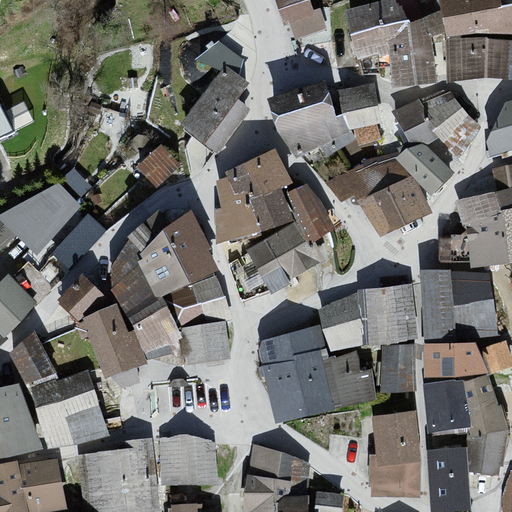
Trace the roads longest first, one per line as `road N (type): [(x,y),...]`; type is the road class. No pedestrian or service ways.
road 1 (residential): [(0,476),(167,430),(242,425)]
road 2 (residential): [(511,91),(474,105),(470,180),(427,238),(382,269)]
road 3 (residential): [(260,134),(208,184),(193,221),(245,339)]
road 4 (residential): [(260,134),(360,235),(382,269)]
road 5 (residential): [(242,425),(384,511)]
road 6 (residential): [(382,269),(252,328),(245,339)]
road 7 (residential): [(246,0),(262,69),(260,134)]
